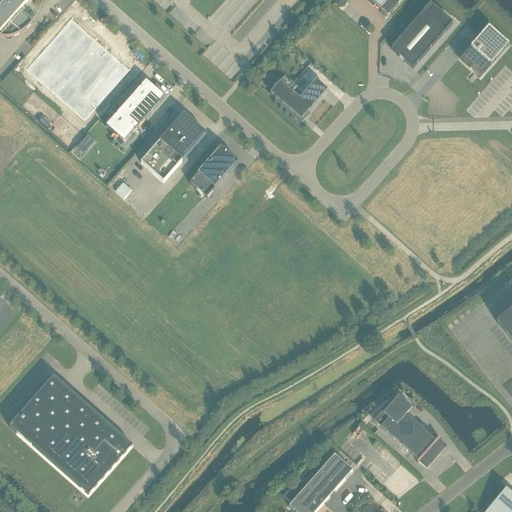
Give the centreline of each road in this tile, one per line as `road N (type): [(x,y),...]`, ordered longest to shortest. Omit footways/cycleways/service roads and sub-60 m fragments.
road 1 (unclassified): [(117,511),(166,457),(171,431),(0,275)]
road 2 (unclassified): [(297,174),(361,100),(399,98),(412,122),(405,145),(353,204),(332,204)]
road 3 (unclassified): [(297,174),(99,0)]
